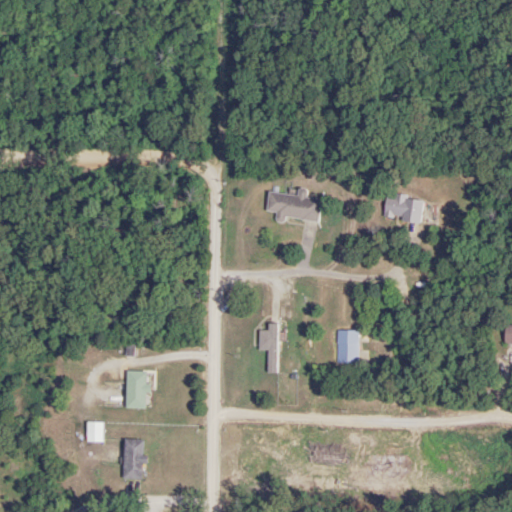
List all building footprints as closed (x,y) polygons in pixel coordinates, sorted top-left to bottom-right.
[(304,197),(304,195),(269,190),(266,211),(276,212),(275,217),(317,223),(320,200),(304,197)] [(382,217),(418,224),(423,200),(387,193),(382,217)] [(258,351),(267,351),(267,373),(277,373),(277,324),(267,324),(267,331),(258,331),(258,351)] [(511,348),(511,324),(504,324),(503,348),(511,348)] [(125,408),(146,408),(146,371),(125,371),(125,408)] [(102,422),(86,422),(86,442),(102,442),(102,422)] [(123,479),(143,479),(143,439),(123,439),(123,479)] [(341,462),(339,454),(314,461),(316,468),(341,462)]
